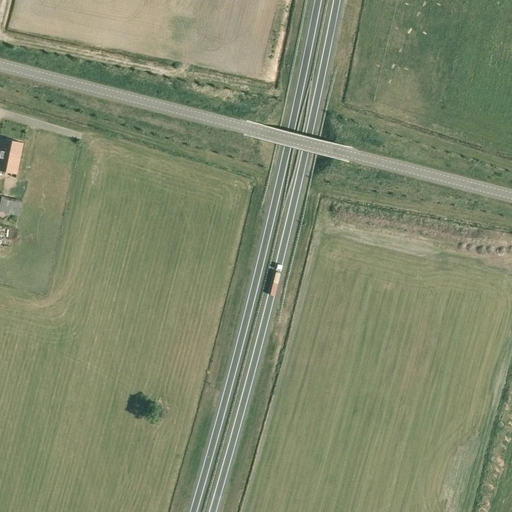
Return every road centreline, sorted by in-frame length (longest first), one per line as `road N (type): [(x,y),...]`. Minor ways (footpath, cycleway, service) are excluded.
road 1 (trunk): [(209,511),(304,163),(338,0)]
road 2 (trunk): [(319,0),(190,511)]
road 3 (unclassified): [(334,153),(0,66)]
road 4 (unclassified): [(334,153),(511,197)]
